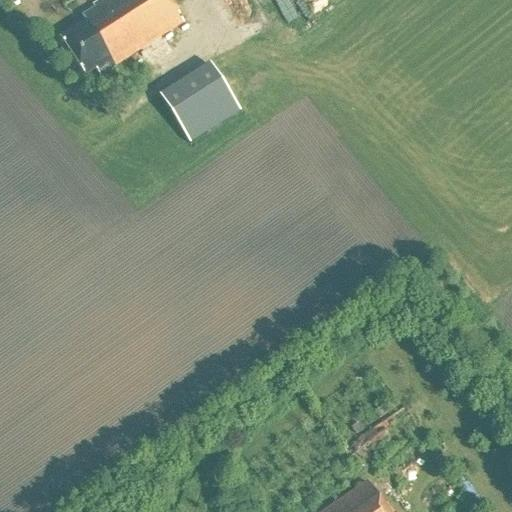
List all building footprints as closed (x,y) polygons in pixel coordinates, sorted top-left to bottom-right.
[(101,78),(176,29),(182,25),(165,0),(104,0),(93,7),(95,10),(83,17),(87,22),(61,39),(85,76),(95,69),(101,78)] [(170,90),(195,141),(249,114),(224,64),(170,90)] [(374,414),(378,420),(385,415),(381,409),(380,408),(373,413),(374,414)] [(355,436),(362,432),(362,431),(358,425),(357,424),(350,429),(350,430),(355,436)] [(382,428),(348,443),(354,456),(388,441),(382,428)] [(383,511),(366,485),(325,511),(383,511)]
